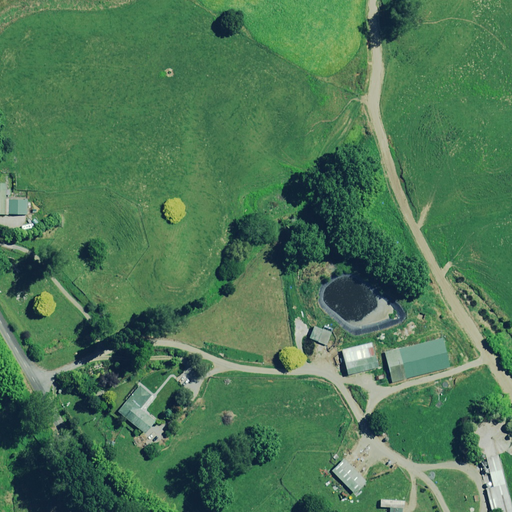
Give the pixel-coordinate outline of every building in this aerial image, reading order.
[(9,193),(8,206),(27,206),(27,193),(9,193)] [(330,333),(313,327),(308,339),(326,345),(330,333)] [(384,344),(393,374),(450,358),(442,328),(384,344)] [(370,336),(340,342),(346,367),(376,361),(370,336)] [(141,376),(121,403),(147,423),(157,409),(144,399),(154,386),(141,376)] [(493,511),(511,505),(511,493),(499,447),(485,451),(492,479),(485,481),(493,511)] [(328,463),(352,486),(364,473),(340,450),(328,463)] [(377,491),(377,499),(388,499),(387,508),(400,508),(400,500),(404,500),(404,492),(377,491)]
